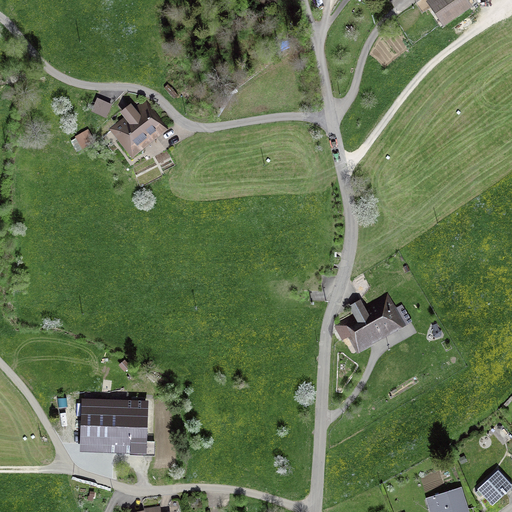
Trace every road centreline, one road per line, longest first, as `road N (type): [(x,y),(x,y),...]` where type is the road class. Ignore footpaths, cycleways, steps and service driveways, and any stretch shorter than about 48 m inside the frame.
road 1 (unclassified): [(331,116),(352,227),(325,340),(315,510)]
road 2 (unclassified): [(315,510),(200,488),(153,494),(72,470),(0,359)]
road 3 (unclassified): [(0,16),(52,72),(87,85),(144,90),(189,124),(331,116)]
road 4 (track): [(511,8),(426,68),(342,171)]
